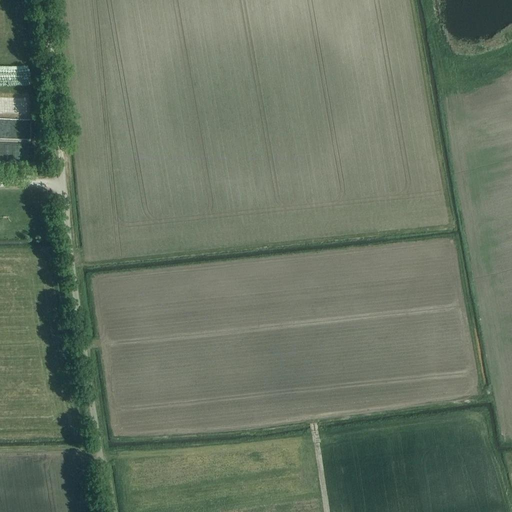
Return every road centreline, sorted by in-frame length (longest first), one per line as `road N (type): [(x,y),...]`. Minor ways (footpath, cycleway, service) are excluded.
road 1 (unclassified): [(104,511),(54,158)]
road 2 (track): [(54,158),(42,0)]
